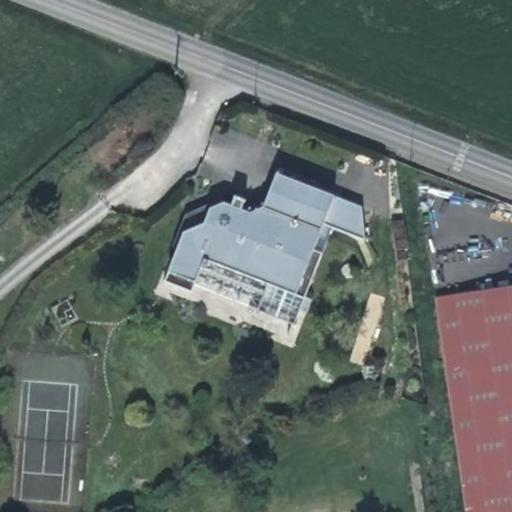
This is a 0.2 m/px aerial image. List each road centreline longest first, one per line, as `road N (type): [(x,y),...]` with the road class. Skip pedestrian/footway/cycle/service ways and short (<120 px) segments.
road 1 (tertiary): [(511,175),(64,0)]
road 2 (unknown): [(244,70),(236,118),(205,163),(0,331)]
